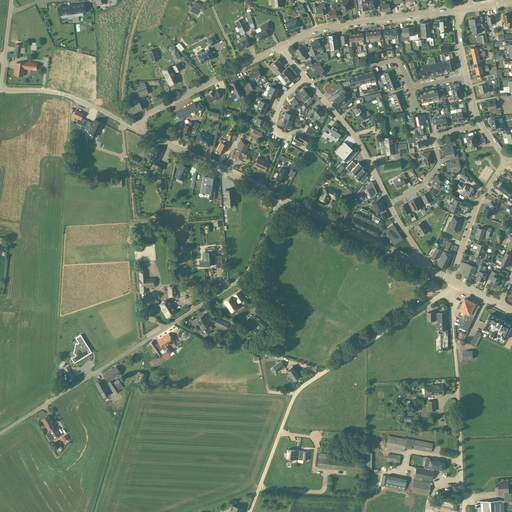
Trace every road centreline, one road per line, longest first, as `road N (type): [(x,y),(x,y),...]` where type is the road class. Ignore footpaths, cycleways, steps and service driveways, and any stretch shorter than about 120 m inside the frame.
road 1 (unclassified): [(0,440),(248,275),(280,197)]
road 2 (track): [(250,511),(298,390),(450,292)]
road 3 (unclassified): [(463,511),(451,281)]
road 4 (tertiary): [(280,45),(330,25),(458,9)]
road 5 (tertiary): [(136,128),(154,110),(280,45)]
road 6 (tertiary): [(280,197),(136,128)]
road 7 (tertiary): [(422,267),(280,197)]
road 8 (residential): [(388,203),(355,137),(305,78)]
road 9 (unclassified): [(136,128),(72,97),(0,89)]
road 10 (residential): [(388,203),(420,187),(438,164),(434,138),(480,124)]
road 11 (residential): [(451,281),(479,198),(506,161)]
